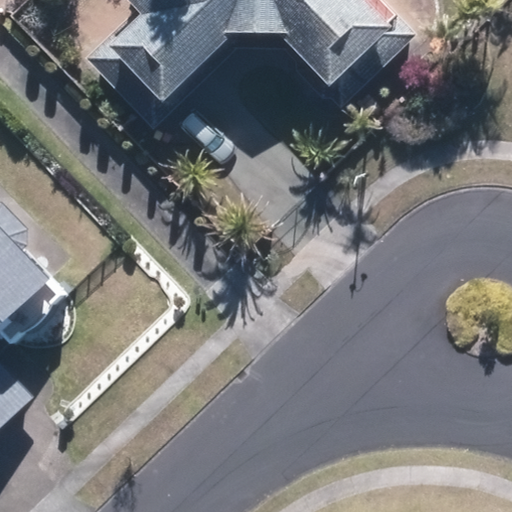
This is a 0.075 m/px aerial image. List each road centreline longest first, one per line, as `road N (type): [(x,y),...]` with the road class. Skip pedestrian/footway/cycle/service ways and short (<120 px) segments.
road 1 (residential): [(184,511),(278,426),(390,350)]
road 2 (residential): [(390,350),(385,315),(411,252),(471,220),(511,223)]
road 3 (residential): [(511,417),(483,420),(425,400),(390,350)]
